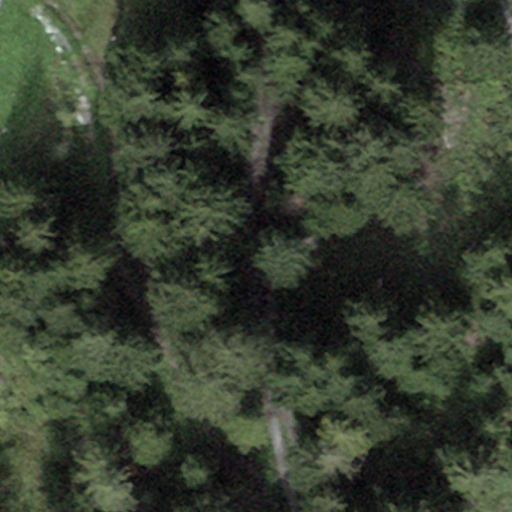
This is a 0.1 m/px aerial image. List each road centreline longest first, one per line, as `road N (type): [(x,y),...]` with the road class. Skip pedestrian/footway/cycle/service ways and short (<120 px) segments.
road 1 (track): [(268,511),(192,387),(105,216),(72,22),(42,0)]
road 2 (track): [(286,0),(253,194),(275,387),(304,511)]
